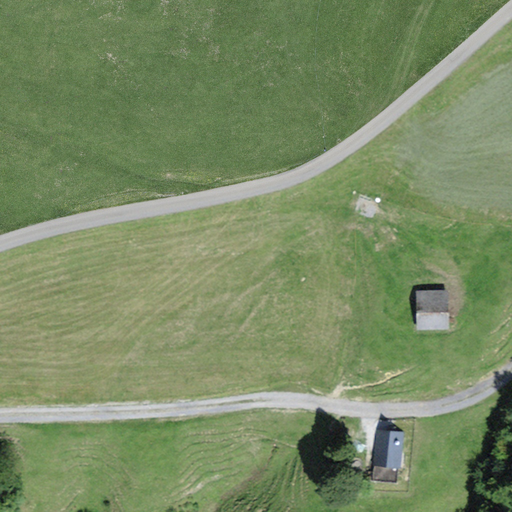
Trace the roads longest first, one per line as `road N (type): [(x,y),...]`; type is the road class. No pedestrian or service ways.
road 1 (track): [(0,244),(248,190),(325,163),(511,11)]
road 2 (track): [(0,415),(262,399),(419,409),(472,398),(511,371)]
